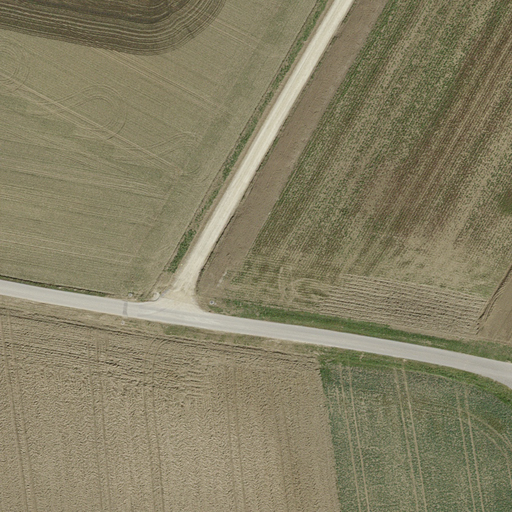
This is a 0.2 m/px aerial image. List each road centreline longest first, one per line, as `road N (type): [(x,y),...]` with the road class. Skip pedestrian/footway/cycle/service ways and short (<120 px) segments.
road 1 (unclassified): [(0,282),(511,371)]
road 2 (track): [(174,311),(348,0)]
